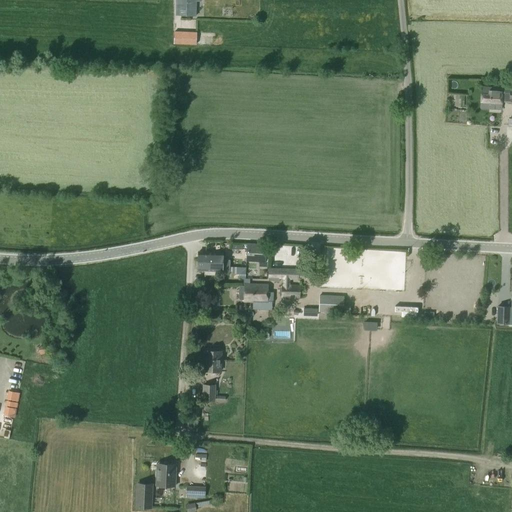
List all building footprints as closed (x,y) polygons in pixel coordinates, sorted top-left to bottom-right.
[(196,45),(196,37),(182,36),(182,32),(175,32),(175,44),(196,45)] [(482,87),(480,109),(501,111),(501,101),(511,102),(511,85),(510,90),(482,87)] [(247,245),(246,261),(264,262),(265,246),(247,245)] [(198,253),(197,271),(228,272),(228,263),(221,263),(222,256),(216,256),(216,253),(198,253)] [(267,269),(267,282),(273,282),(273,284),(278,284),(278,280),(281,280),(281,299),(299,299),(299,286),(290,286),(291,278),(306,279),(306,270),(267,269)] [(238,289),(238,300),(239,300),(239,302),(273,303),(273,294),(267,294),(267,286),(243,285),(243,289),(238,289)] [(496,307),(496,323),(511,324),(511,286),(511,308),(496,307)] [(318,296),(318,313),(343,314),(343,317),(349,317),(349,307),(343,307),(343,297),(318,296)] [(371,325),(372,316),(362,316),(362,324),(371,325)] [(47,347),(38,349),(39,356),(49,354),(47,347)] [(204,351),(203,371),(220,372),(221,352),(204,351)] [(202,385),(201,401),(215,402),(215,385),(202,385)] [(8,392),(3,417),(16,419),(20,394),(8,392)] [(175,472),(173,472),(174,463),(170,462),(168,461),(165,460),(163,462),(159,462),(158,470),(156,470),(155,486),(175,486),(175,472)] [(150,508),(151,488),(137,487),(136,508),(150,508)] [(187,489),(187,499),(206,499),(206,489),(187,489)]
